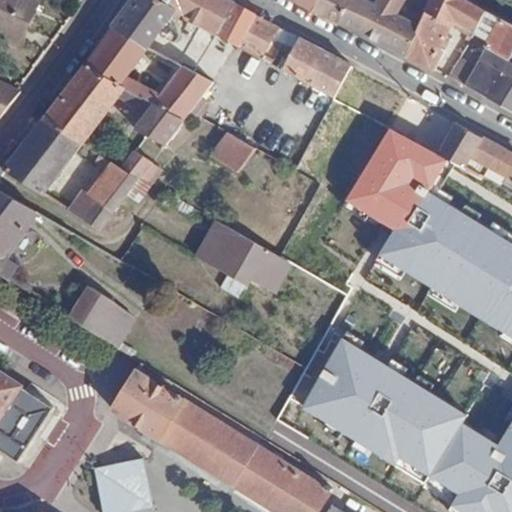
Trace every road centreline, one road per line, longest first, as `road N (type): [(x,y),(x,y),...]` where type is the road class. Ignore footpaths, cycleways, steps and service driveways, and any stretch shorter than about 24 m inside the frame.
road 1 (residential): [(240,0),(511,148)]
road 2 (tertiary): [(0,148),(108,0)]
